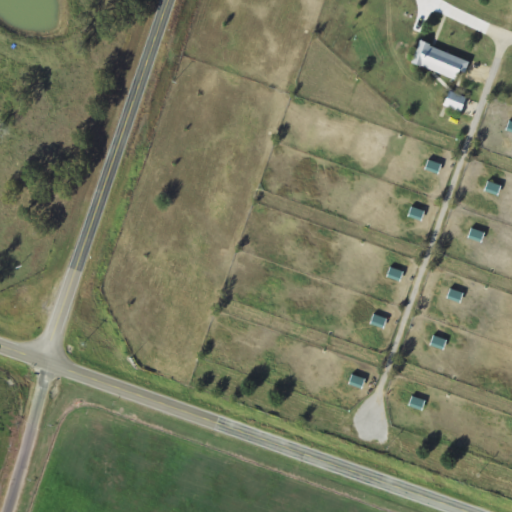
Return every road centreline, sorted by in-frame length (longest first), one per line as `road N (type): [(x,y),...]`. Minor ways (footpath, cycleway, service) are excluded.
road 1 (secondary): [(0,345),(468,511)]
road 2 (secondary): [(46,362),(170,0)]
road 3 (residential): [(46,362),(0,495)]
